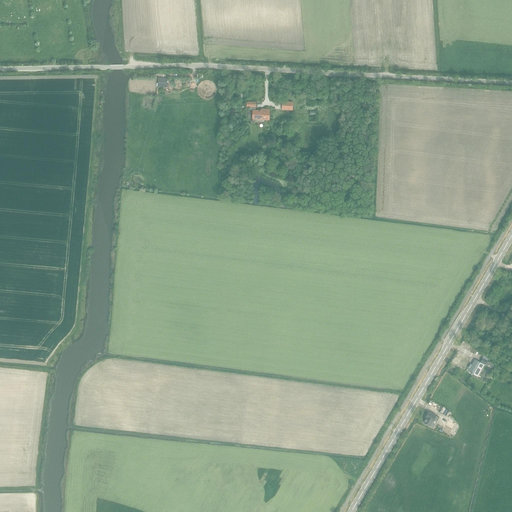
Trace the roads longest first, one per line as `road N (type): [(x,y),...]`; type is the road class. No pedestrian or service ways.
road 1 (unclassified): [(511,83),(123,66)]
road 2 (secondary): [(351,511),(511,235)]
road 3 (unclassified): [(0,69),(123,66)]
